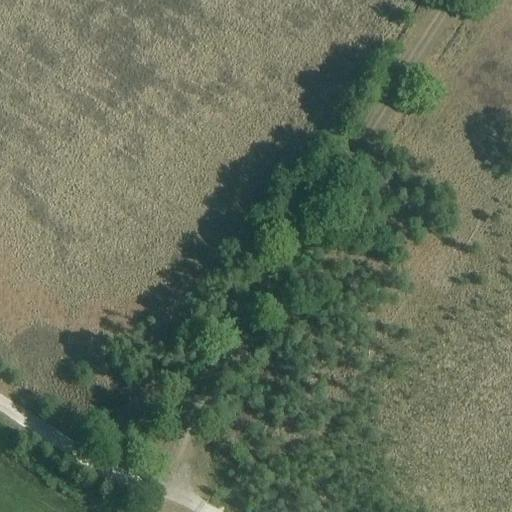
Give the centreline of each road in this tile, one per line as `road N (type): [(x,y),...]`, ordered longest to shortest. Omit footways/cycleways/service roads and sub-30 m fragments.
road 1 (track): [(210,511),(184,492),(184,443),(194,412),(454,0)]
road 2 (track): [(184,492),(145,491),(0,405)]
